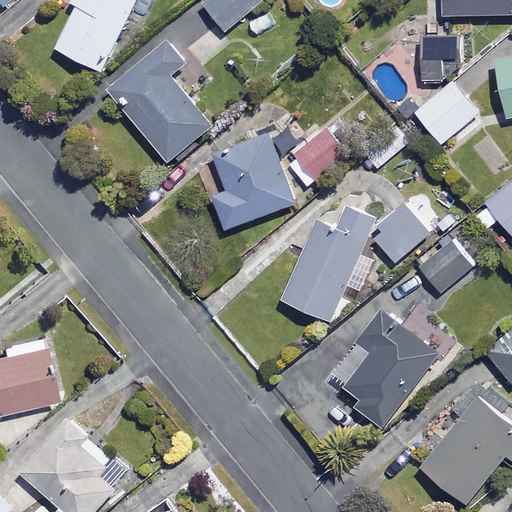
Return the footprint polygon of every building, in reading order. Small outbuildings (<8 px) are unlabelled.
[(145,0),(80,0),(79,2),(85,5),(62,48),(108,72),(145,0)] [(271,0),(216,0),(211,5),(233,32),(271,0)] [(511,14),(511,0),(449,0),(451,17),(511,14)] [(430,83),(452,82),(463,65),(471,65),(470,35),(428,36),(430,83)] [(196,64),(175,38),(115,88),(177,164),(221,128),(180,78),(196,64)] [(484,112),(458,82),(421,113),(447,144),(484,112)] [(355,156),(337,129),(293,159),(312,186),(355,156)] [(304,203),(277,133),(220,156),(234,191),(220,197),(234,230),(304,203)] [(511,187),(480,214),(493,229),(505,218),(511,226),(511,187)] [(439,230),(414,202),(377,234),(402,263),(439,230)] [(382,218),(357,207),(347,230),(327,221),(292,300),(336,320),(382,218)] [(480,268),(459,242),(427,268),(449,294),(480,268)] [(412,331),(390,313),(335,384),(390,427),(457,340),(424,314),(412,331)] [(511,334),(493,350),(511,374),(511,334)] [(0,416),(63,402),(51,349),(0,360),(0,416)] [(454,411),(467,422),(430,467),(473,503),(511,456),(511,416),(474,386),(454,411)] [(101,511),(137,474),(76,419),(28,471),(68,508),(64,511),(101,511)] [(6,511),(13,508),(0,491),(0,511),(6,511)]
